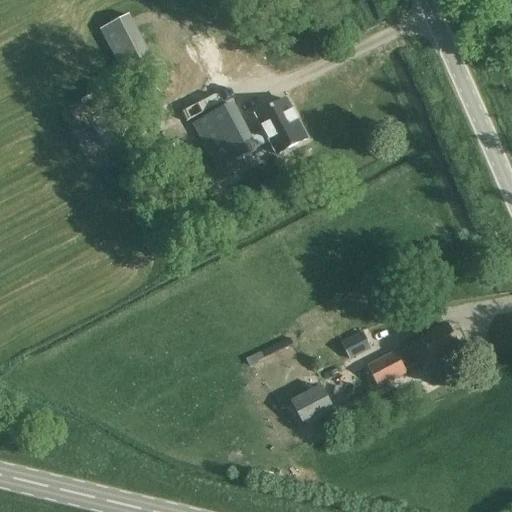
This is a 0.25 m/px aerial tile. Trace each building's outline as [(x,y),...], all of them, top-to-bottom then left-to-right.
[(99,31),(122,74),(152,58),(129,15),(99,31)] [(192,125),(217,172),(258,151),(257,150),(270,143),(276,155),(307,138),(287,100),(256,116),(263,130),(250,137),(233,103),(192,125)] [(158,144),(180,176),(197,165),(188,150),(178,156),(167,138),(158,144)] [(367,367),(378,389),(407,374),(405,371),(418,364),(421,369),(433,363),(435,366),(449,359),(447,355),(461,347),(448,323),(420,338),(421,339),(408,346),(410,348),(396,355),(394,352),(367,367)] [(362,332),(341,344),(350,361),(371,350),(362,332)] [(320,385),(290,403),(305,430),(336,413),(320,385)]
